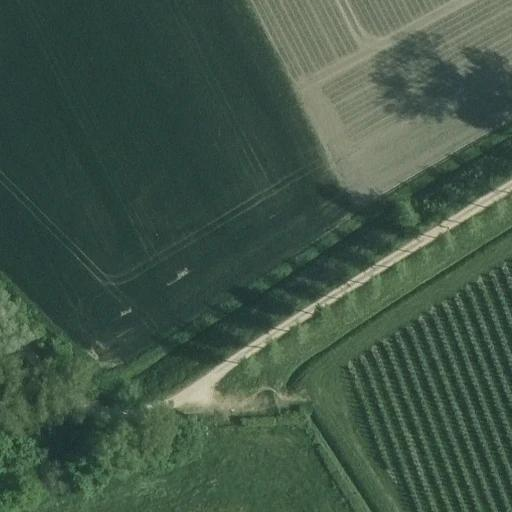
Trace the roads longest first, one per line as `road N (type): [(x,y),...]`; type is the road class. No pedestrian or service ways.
road 1 (track): [(69,398),(96,411),(140,411),(511,197)]
road 2 (track): [(316,395),(228,405),(172,394)]
